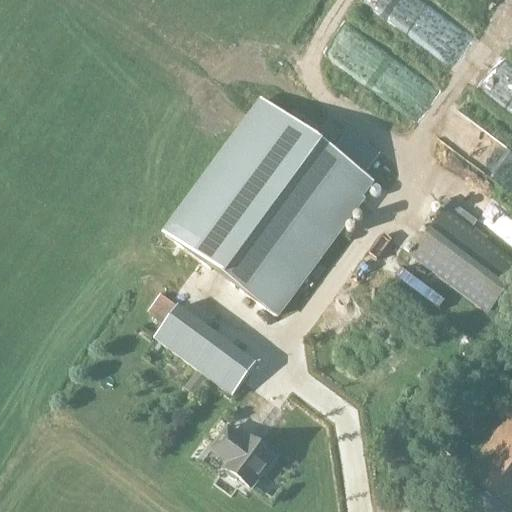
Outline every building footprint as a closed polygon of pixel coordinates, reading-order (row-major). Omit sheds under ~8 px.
[(443,56),(406,27),(384,54),(400,66),(403,62),(425,79),(443,56)] [(361,81),(372,61),(344,45),(333,64),(361,81)] [(396,108),(410,87),(376,65),(362,87),(396,108)] [(263,104),(164,238),(274,319),(373,184),(263,104)] [(511,264),(444,213),(409,259),(487,317),(511,283),(511,264)] [(426,299),(433,289),(404,267),(397,276),(426,299)] [(153,342),(231,400),(255,367),(177,310),(153,342)] [(345,358),(360,352),(356,342),(341,347),(345,358)] [(358,354),(347,361),(354,372),(365,364),(358,354)] [(346,378),(324,398),(340,416),(362,396),(346,378)] [(511,511),(511,412),(463,476),(470,481),(454,502),(466,511),(511,511)] [(244,443),(226,430),(209,453),(227,466),(223,472),(250,491),(262,475),(264,476),(276,461),(247,440),(244,443)]
